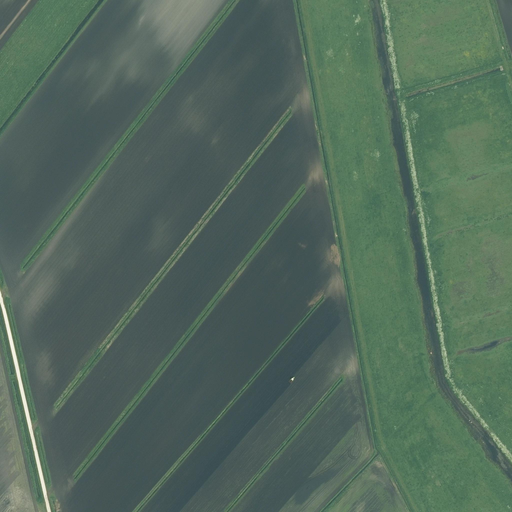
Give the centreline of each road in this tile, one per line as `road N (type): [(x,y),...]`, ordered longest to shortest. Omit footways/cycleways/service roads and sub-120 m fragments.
road 1 (track): [(511,463),(446,380),(379,0)]
road 2 (unclassified): [(48,511),(0,299)]
